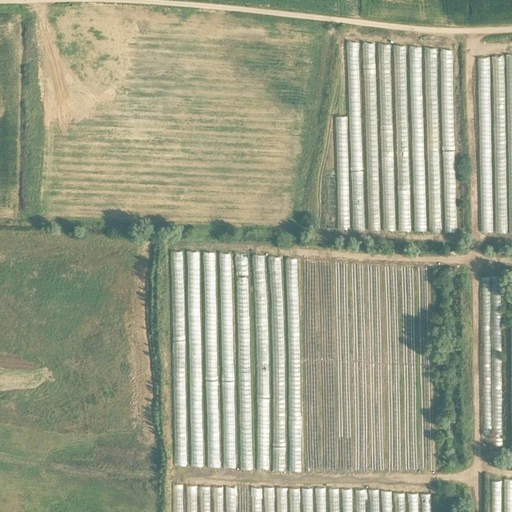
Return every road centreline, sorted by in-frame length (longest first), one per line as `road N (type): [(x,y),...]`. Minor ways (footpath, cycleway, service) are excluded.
road 1 (track): [(477,511),(469,31)]
road 2 (unclassified): [(122,0),(511,30)]
road 3 (track): [(170,243),(511,261)]
